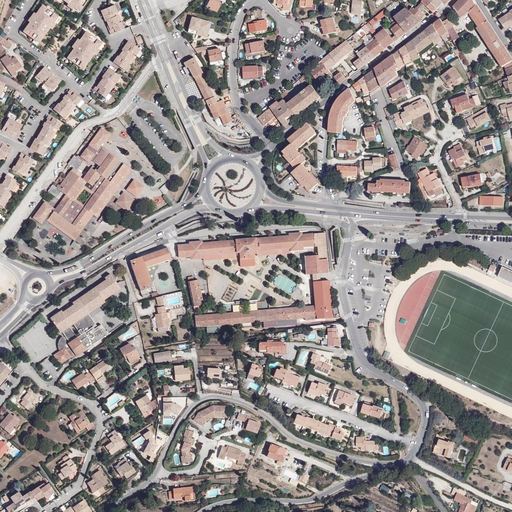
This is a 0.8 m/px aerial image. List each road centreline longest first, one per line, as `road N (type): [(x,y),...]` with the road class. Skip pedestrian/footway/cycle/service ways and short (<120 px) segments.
road 1 (tertiary): [(390,466),(296,439),(256,408),(208,396),(184,416),(152,477),(109,511)]
road 2 (unclassified): [(0,239),(73,135),(117,111),(162,60)]
road 3 (residential): [(28,370),(85,400),(101,426),(75,492),(46,511)]
road 4 (tertiary): [(201,511),(222,501),(305,500),(390,466)]
road 5 (secondary): [(205,186),(81,264),(47,274)]
road 6 (secondary): [(54,287),(192,211),(215,207)]
road 7 (residential): [(270,146),(241,112),(233,88),(238,19),(252,0)]
road 8 (unclassified): [(455,0),(330,97)]
road 9 (tertiary): [(358,351),(425,409),(410,457)]
road 10 (residential): [(31,0),(14,34),(80,90),(89,86)]
road 11 (tertiary): [(349,234),(340,281),(358,351)]
